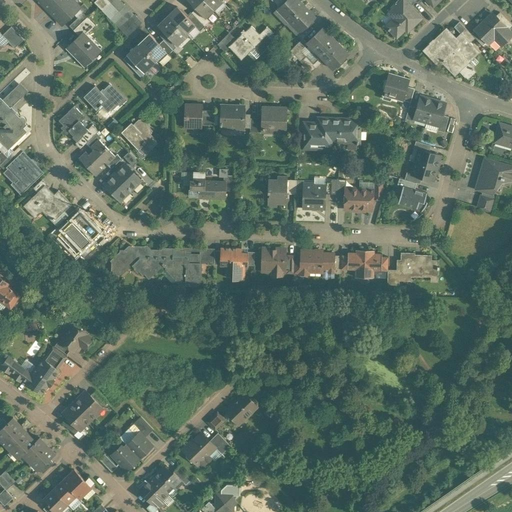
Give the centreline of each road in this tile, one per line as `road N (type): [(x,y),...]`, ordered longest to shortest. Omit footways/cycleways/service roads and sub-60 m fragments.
road 1 (residential): [(472,95),(441,208),(426,232),(122,225),(54,165),(43,130),(40,43),(3,0)]
road 2 (residential): [(379,49),(328,92),(249,91),(204,74)]
road 3 (residential): [(118,493),(241,376)]
